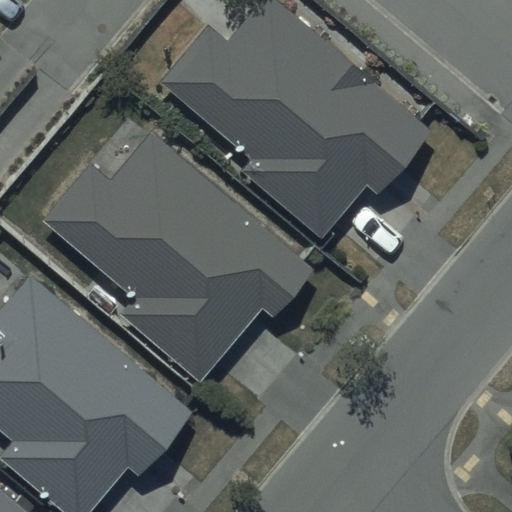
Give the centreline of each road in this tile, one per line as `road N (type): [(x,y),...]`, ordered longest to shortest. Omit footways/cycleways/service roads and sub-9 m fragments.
road 1 (residential): [(343,476),(511,275)]
road 2 (residential): [(0,100),(85,0)]
